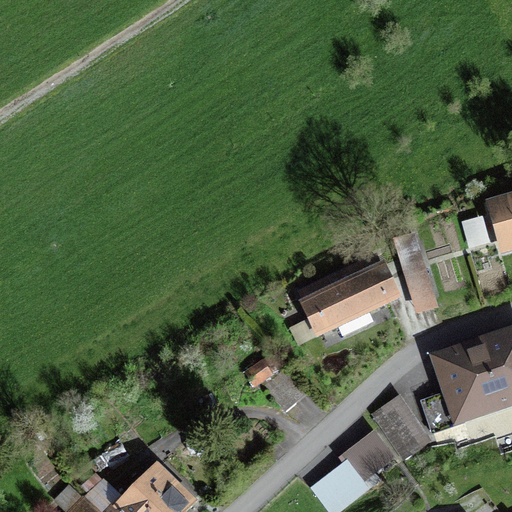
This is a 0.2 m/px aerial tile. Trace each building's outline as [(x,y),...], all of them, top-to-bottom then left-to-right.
[(511,195),(487,201),(500,254),(511,250),(511,195)] [(416,239),(395,245),(412,306),(433,300),(416,239)] [(369,256),(303,288),(328,342),(395,310),(369,256)] [(511,342),(435,366),(458,440),(511,423),(511,342)] [(246,371),(255,383),(276,370),(267,357),(246,371)] [(290,374),(279,384),(296,403),(306,394),(290,374)] [(296,403),(279,384),(269,393),(285,412),(296,403)] [(382,440),(401,466),(432,444),(403,403),(372,425),(382,440)] [(401,466),(382,440),(345,466),(350,472),(315,497),(325,511),(349,511),(374,494),(370,488),(401,466)] [(86,500),(98,511),(180,511),(193,500),(158,466),(123,502),(103,482),(86,500)] [(98,511),(86,500),(73,511),(98,511)]
